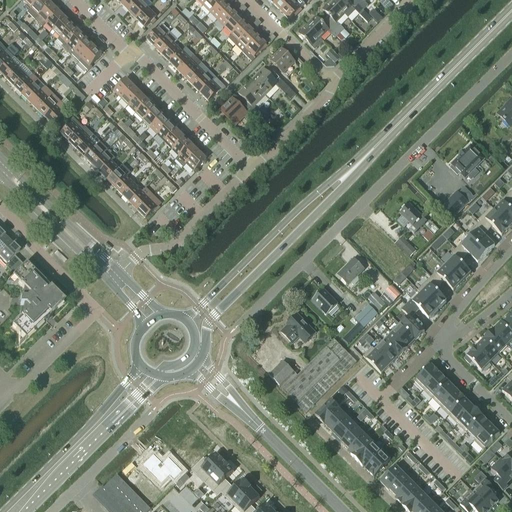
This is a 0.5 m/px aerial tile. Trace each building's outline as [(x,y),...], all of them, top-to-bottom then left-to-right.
[(25,0),(24,2),(31,9),(40,0),(25,0)] [(40,0),(31,9),(27,13),(35,20),(51,4),(46,0),(40,0)] [(129,13),(141,1),(139,0),(126,0),(121,5),(129,13)] [(210,14),(222,2),(220,0),(209,0),(203,6),(210,14)] [(281,13),(293,1),(293,0),(278,0),(273,5),(281,13)] [(335,0),(332,3),(345,15),(344,16),(348,19),(356,11),(359,15),(364,11),(353,0),(348,0),(348,1),(346,0),(335,0)] [(353,0),(364,11),(368,6),(362,0),(353,0)] [(389,11),(394,6),(387,0),(382,0),(380,3),(389,11)] [(137,21),(148,9),(141,1),(129,13),(137,21)] [(293,1),(281,13),(289,21),(300,9),(293,1)] [(217,21),(229,9),(222,2),(210,14),(217,21)] [(327,6),(323,11),(330,18),(327,22),(340,35),(345,30),(337,23),(344,16),(345,15),(332,3),(328,7),(327,6)] [(51,4),(35,20),(42,28),(46,24),(58,12),(51,4)] [(187,8),(182,13),(187,18),(192,13),(187,8)] [(148,9),(137,21),(144,28),(150,23),(152,25),(156,21),(154,19),(156,17),(148,9)] [(224,28),(237,16),(229,9),(217,21),(224,28)] [(374,11),(370,15),(379,24),(383,20),(374,11)] [(58,12),(46,24),(53,31),(65,19),(58,12)] [(232,36),(244,23),(237,16),(224,28),(231,35),(232,36)] [(312,22),(308,27),(321,39),(328,32),(336,39),(340,35),(327,22),(324,25),(316,17),(312,22)] [(65,19),(53,31),(60,38),(72,26),(65,19)] [(249,25),(247,26),(244,23),(232,36),(231,35),(228,39),(235,46),(251,31),(253,29),(254,31),(255,31),(254,30),(257,27),(254,24),(251,27),(249,25)] [(147,41),(155,48),(170,33),(162,25),(158,29),(157,30),(155,28),(149,34),(151,36),(147,41)] [(60,38),(55,44),(60,49),(62,47),(64,49),(80,34),(72,26),(60,38)] [(303,30),(299,34),(312,48),(315,51),(324,42),(321,39),(308,27),(304,31),(303,30)] [(188,31),(192,35),(195,38),(198,35),(195,32),(191,28),(188,31)] [(257,32),(255,31),(254,31),(253,29),(251,31),(235,46),(243,54),(258,38),(255,34),(257,32)] [(39,46),(42,42),(47,37),(44,33),(38,39),(35,42),(39,46)] [(170,33),(155,48),(162,56),(173,45),(174,45),(178,41),(170,33)] [(27,45),(30,42),(27,38),(22,34),(19,38),(23,42),(27,45)] [(80,34),(64,49),(71,57),(72,55),(87,41),(80,34)] [(258,38),(243,54),(251,62),(255,58),(254,57),(266,45),(258,38)] [(87,41),(72,55),(79,63),(82,60),(94,48),(87,41)] [(173,45),(162,56),(170,64),(181,52),(174,45),(173,45)] [(94,48),(82,60),(89,67),(102,55),(94,48)] [(181,52),(170,64),(178,71),(193,56),(185,48),(181,52)] [(348,54),(343,49),(337,55),(342,60),(348,54)] [(3,53),(0,56),(0,71),(14,58),(7,50),(4,53),(3,53)] [(340,59),(332,50),(327,55),(335,64),(340,59)] [(295,64),(282,51),(271,62),(284,75),(295,64)] [(185,79),(201,64),(193,56),(178,71),(185,79)] [(14,58),(0,71),(0,73),(7,81),(19,68),(21,66),(18,63),(16,65),(12,61),(14,58)] [(42,61),(39,64),(42,67),(47,72),(52,66),(48,62),(44,58),(42,61)] [(193,87),(209,71),(201,64),(185,79),(193,87)] [(19,68),(7,81),(14,88),(26,76),(27,76),(19,68)] [(253,83),(266,97),(276,86),(291,101),(296,96),(276,76),(273,79),(264,70),(258,75),(260,76),(253,83)] [(201,95),(212,83),(216,79),(209,71),(193,87),(201,95)] [(63,85),(68,81),(64,76),(61,73),(57,76),(61,79),(59,81),(63,85)] [(26,76),(14,88),(22,96),(38,80),(34,76),(31,80),(30,80),(26,76)] [(38,80),(22,96),(30,104),(46,88),(38,80)] [(126,80),(114,93),(121,100),(134,88),(126,80)] [(72,92),(76,89),(72,85),(68,81),(63,85),(68,90),(69,89),(72,92)] [(212,83),(201,95),(209,102),(220,91),(212,83)] [(256,107),(266,97),(253,83),(245,90),(244,89),(239,95),(248,104),(245,106),(258,119),(265,127),(270,122),(256,107)] [(46,88),(30,104),(37,111),(53,95),(46,88)] [(134,88),(121,100),(129,107),(141,95),(134,88)] [(72,92),(83,102),(86,99),(76,89),(72,92)] [(53,95),(37,111),(45,119),(61,103),(53,95)] [(141,95),(129,107),(136,115),(148,102),(141,95)] [(61,103),(45,119),(53,127),(53,126),(70,110),(69,110),(73,107),(65,99),(62,102),(61,103)] [(258,119),(245,106),(242,109),(233,100),(222,111),(236,125),(244,117),(252,125),(258,119)] [(511,100),(498,115),(510,128),(511,126),(511,100)] [(103,101),(99,105),(103,109),(107,104),(103,101)] [(148,102),(136,115),(143,122),(155,110),(148,102)] [(155,110),(143,122),(150,129),(163,117),(155,110)] [(163,117),(150,129),(158,136),(170,124),(163,117)] [(74,123),(62,135),(69,143),(85,128),(85,127),(83,128),(74,119),(72,121),(74,123)] [(158,136),(154,140),(161,148),(165,144),(177,131),(170,124),(158,136)] [(85,128),(69,143),(77,151),(89,139),(93,135),(85,128)] [(108,129),(102,134),(105,137),(111,132),(108,129)] [(177,131),(165,144),(172,151),(184,139),(177,131)] [(89,139),(77,151),(85,158),(97,146),(89,139)] [(184,139),(172,151),(179,158),(192,146),(184,139)] [(97,146),(85,158),(92,166),(107,151),(108,150),(101,143),(98,147),(97,146)] [(179,158),(176,161),(183,168),(186,165),(187,165),(199,153),(192,146),(179,158)] [(468,178),(471,181),(479,174),(475,170),(485,161),(470,146),(468,149),(464,152),(463,153),(459,157),(453,163),(451,166),(452,167),(450,169),(457,176),(459,175),(465,180),(468,178)] [(93,167),(92,169),(96,173),(98,171),(100,174),(112,162),(115,159),(107,151),(92,166),(93,167)] [(199,153),(187,165),(194,173),(206,160),(199,153)] [(112,162),(100,174),(108,181),(120,169),(112,162)] [(120,169),(108,181),(115,189),(127,177),(131,174),(123,166),(120,169)] [(127,177),(115,189),(123,197),(135,185),(127,177)] [(499,180),(494,185),(499,190),(504,185),(499,180)] [(135,185),(123,197),(131,205),(143,193),(135,185)] [(143,193),(131,205),(138,212),(154,196),(147,189),(143,193)] [(440,211),(439,212),(451,225),(469,206),(457,194),(440,211)] [(484,195),(481,198),(486,203),(489,200),(484,195)] [(154,196),(138,212),(146,220),(162,204),(154,197),(154,196)] [(503,204),(495,211),(511,228),(511,226),(511,212),(510,210),(511,207),(511,203),(506,197),(501,202),(503,204)] [(410,205),(400,215),(412,227),(417,232),(426,222),(422,217),(410,205)] [(485,218),(480,222),(489,231),(492,227),(501,237),(511,228),(495,211),(487,219),(485,218)] [(480,222),(466,236),(468,238),(486,256),(495,247),(484,236),(489,231),(480,222)] [(428,232),(422,237),(428,242),(433,237),(428,232)] [(0,254),(11,244),(3,236),(0,239),(0,254)] [(468,238),(455,250),(464,259),(468,255),(478,264),(486,256),(468,238)] [(10,271),(19,262),(14,257),(19,252),(11,244),(0,254),(0,261),(1,263),(2,261),(6,265),(5,266),(10,271)] [(410,258),(416,252),(409,245),(403,251),(410,258)] [(452,257),(444,265),(446,267),(462,283),(471,274),(460,263),(464,259),(455,250),(451,255),(452,257)] [(344,270),(338,276),(348,286),(350,284),(353,286),(359,280),(356,277),(363,270),(363,271),(364,270),(354,260),(354,261),(344,270)] [(14,276),(23,266),(19,262),(10,271),(14,276)] [(43,285),(45,284),(25,264),(23,266),(14,276),(12,278),(23,289),(23,299),(20,299),(20,306),(23,305),(23,315),(12,327),(25,340),(45,321),(43,319),(48,315),(50,316),(63,302),(50,289),(48,290),(43,285)] [(436,273),(431,278),(439,287),(444,282),(453,292),(462,283),(446,267),(437,275),(436,273)] [(431,278),(417,292),(419,293),(421,295),(437,311),(446,302),(435,291),(439,287),(431,278)] [(378,286),(372,291),(375,294),(381,289),(378,286)] [(385,294),(393,303),(400,296),(392,288),(385,294)] [(312,303),(326,317),(338,305),(324,291),(312,303)] [(374,294),(368,300),(379,311),(385,305),(374,294)] [(411,301),(406,306),(415,315),(419,310),(428,320),(437,311),(421,295),(413,303),(411,301)] [(364,329),(378,315),(369,306),(354,320),(364,329)] [(407,316),(399,325),(416,342),(425,333),(411,319),(415,315),(406,306),(401,311),(407,316)] [(287,327),(281,333),(292,345),(299,339),(305,345),(315,334),(297,315),(286,326),(287,327)] [(505,320),(507,321),(503,325),(501,323),(501,324),(511,334),(511,317),(510,315),(505,320)] [(511,334),(501,324),(493,332),(493,331),(492,332),(507,347),(511,341),(511,334)] [(399,325),(390,333),(407,350),(415,342),(416,342),(399,325)] [(499,355),(507,347),(492,332),(484,340),(499,355)] [(390,333),(382,342),(399,359),(407,350),(390,333)] [(278,388),(305,415),(356,363),(333,340),(297,376),(283,362),(268,376),(279,387),(278,388)] [(499,355),(484,340),(484,341),(476,349),(490,364),(499,355)] [(382,342),(373,350),(390,367),(398,359),(399,359),(382,342)] [(475,366),(481,372),(490,364),(476,349),(464,360),(469,365),(472,363),(474,364),(473,365),(475,366)] [(373,350),(364,359),(373,368),(374,369),(381,376),(390,367),(373,350)] [(423,391),(440,375),(429,364),(423,369),(426,371),(424,373),(423,374),(415,383),(423,391)] [(511,384),(502,393),(510,402),(511,400),(511,374),(507,379),(511,384)] [(423,391),(432,400),(448,384),(440,375),(423,391)] [(432,400),(440,409),(457,392),(448,384),(432,400)] [(440,409),(449,417),(465,401),(457,392),(440,409)] [(449,417),(457,426),(474,409),(473,409),(465,401),(449,417)] [(331,402),(315,417),(324,426),(340,410),(331,402)] [(457,426),(466,434),(482,417),(474,409),(457,426)] [(340,410),(324,426),(325,426),(333,434),(348,419),(340,411),(340,410)] [(468,433),(476,441),(474,442),(474,443),(491,426),(483,418),(482,417),(466,434),(468,433)] [(348,419),(333,434),(341,443),(356,428),(348,419)] [(474,443),(483,451),(492,443),(493,442),(499,435),(491,426),(474,443)] [(356,428),(341,443),(349,451),(348,452),(348,453),(366,435),(366,434),(364,436),(356,428)] [(387,431),(384,434),(392,443),(395,440),(387,431)] [(366,435),(348,453),(351,455),(351,456),(356,461),(375,443),(366,435)] [(375,443),(356,461),(362,467),(365,470),(383,452),(375,443)] [(498,443),(490,451),(494,455),(502,447),(498,443)] [(383,452),(365,470),(374,479),(390,462),(382,454),(384,452),(383,452)] [(501,461),(500,462),(511,473),(511,454),(503,464),(501,461)] [(203,459),(191,471),(204,484),(225,464),(224,463),(221,460),(216,455),(208,463),(203,459)] [(154,456),(144,467),(163,487),(171,479),(176,483),(184,474),(170,460),(164,466),(154,456)] [(511,473),(500,462),(491,471),(497,478),(493,482),(503,492),(508,487),(506,486),(511,480),(511,473)] [(225,464),(204,484),(218,498),(221,494),(230,485),(225,481),(234,473),(229,468),(226,464),(226,465),(225,464)] [(399,464),(380,483),(388,492),(407,473),(399,464)] [(407,473),(388,492),(389,492),(389,491),(396,498),(395,500),(415,480),(407,473)] [(104,489),(95,497),(109,511),(148,511),(151,510),(117,476),(104,489)] [(415,480),(395,500),(402,507),(402,508),(403,508),(421,490),(414,482),(415,481),(415,480)] [(485,480),(472,493),(490,511),(499,502),(490,494),(494,489),(485,480)] [(230,485),(221,494),(234,507),(251,490),(250,490),(251,489),(244,481),(243,482),(242,481),(234,490),(230,485)] [(251,490),(234,507),(238,511),(255,511),(256,511),(251,507),(260,499),(251,490)] [(421,490),(403,508),(406,511),(413,511),(429,497),(428,497),(427,498),(420,492),(421,490)] [(464,501),(460,506),(466,511),(471,511),(473,510),(474,511),(488,511),(490,511),(472,493),(470,491),(462,499),(464,501)] [(429,497),(413,511),(429,511),(436,505),(429,497)]
